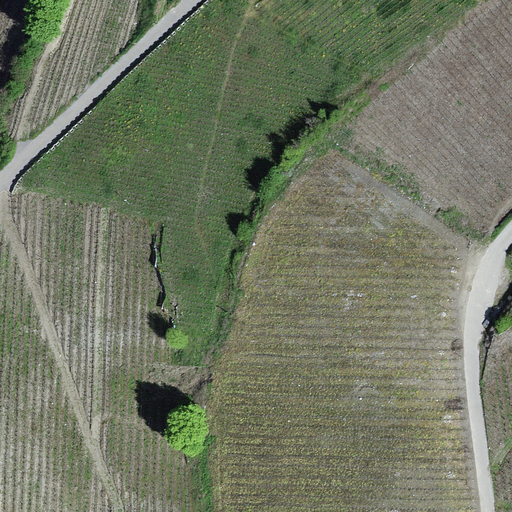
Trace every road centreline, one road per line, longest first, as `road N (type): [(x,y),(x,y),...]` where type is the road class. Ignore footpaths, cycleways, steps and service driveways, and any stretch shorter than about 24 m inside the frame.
road 1 (unclassified): [(511,238),(480,302),(471,349),(485,511)]
road 2 (unclassified): [(0,182),(196,0)]
